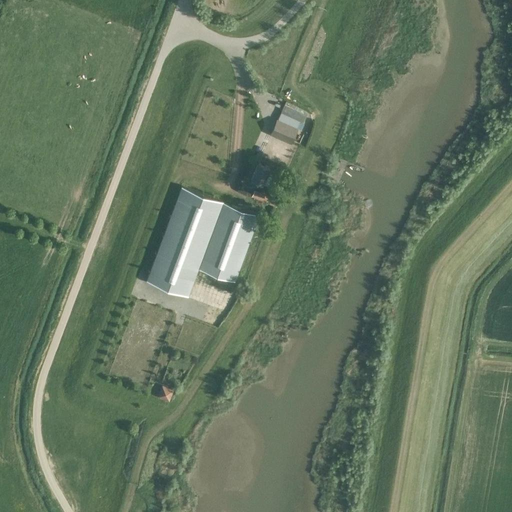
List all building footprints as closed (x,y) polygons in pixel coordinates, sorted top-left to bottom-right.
[(288,45),(284,56),(288,58),(292,46),(288,45)] [(277,120),(271,134),(291,143),(297,129),(277,120)] [(270,168),(259,163),(251,180),(256,182),(254,186),(261,189),(270,168)] [(235,281),(259,214),(223,201),(181,187),(147,281),(189,296),(200,268),(235,281)] [(254,190),(252,196),(263,201),(274,206),(276,207),(279,200),(260,192),(254,190)] [(259,216),(257,221),(269,224),(270,220),(259,216)] [(162,385),(158,396),(169,401),(174,390),(162,385)]
